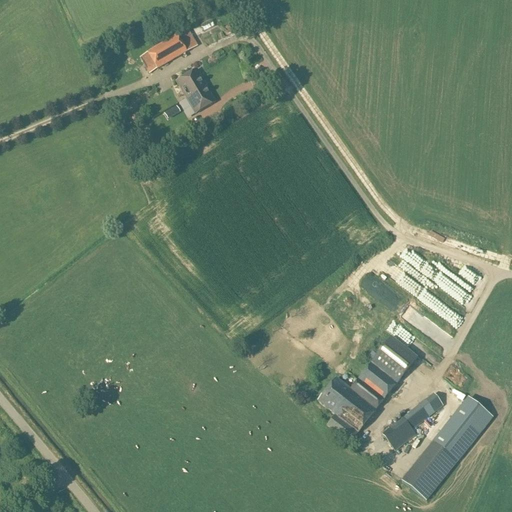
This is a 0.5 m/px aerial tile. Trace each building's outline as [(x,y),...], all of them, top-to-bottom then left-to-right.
[(188,30),(177,37),(177,36),(147,54),(139,59),(149,75),(157,70),(157,71),(187,54),(187,53),(198,47),(188,30)] [(206,86),(197,71),(176,83),(195,115),(215,103),(205,87),(206,86)] [(405,263),(401,267),(416,280),(420,276),(405,263)] [(391,338),(350,390),(336,379),(317,402),(334,416),(326,427),(350,445),(358,434),(376,411),(418,359),(391,338)] [(416,437),(411,431),(443,407),(433,395),(381,435),(395,453),(416,437)] [(432,443),(402,482),(427,502),(458,462),(432,443)]
